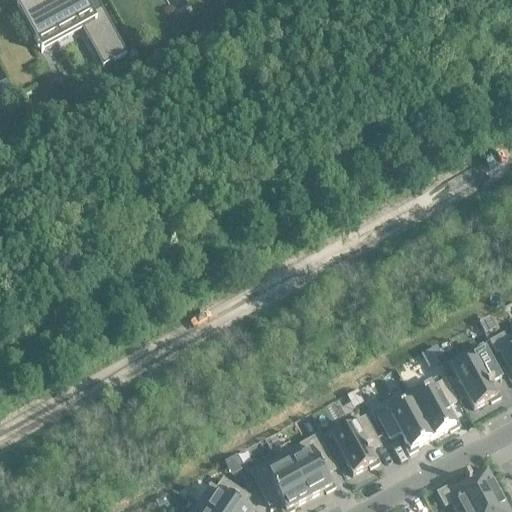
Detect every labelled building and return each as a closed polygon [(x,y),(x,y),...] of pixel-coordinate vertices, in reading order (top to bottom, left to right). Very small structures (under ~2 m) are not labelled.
[(102,68),(126,55),(124,51),(101,9),(91,14),(83,0),(29,0),(18,6),(16,7),(33,38),(37,46),(53,37),(57,44),(82,30),(100,64),(102,68)] [(6,83),(0,86),(0,98),(2,103),(14,96),(6,83)] [(511,338),(506,342),(509,348),(499,354),(510,375),(511,373),(511,338)] [(455,378),(448,381),(460,403),(467,399),(474,412),(491,402),(493,405),(500,401),(496,393),(494,395),(492,391),(493,390),(492,387),(490,388),(486,381),(497,375),(482,348),(449,366),(455,378)] [(453,424),(445,410),(456,404),(444,383),(434,389),(433,388),(411,400),(408,395),(408,396),(433,441),(450,431),(452,434),(459,430),(455,423),(453,424)] [(385,408),(388,414),(378,420),(389,441),(400,435),(407,449),(405,450),(409,457),(416,453),(415,451),(433,441),(408,396),(385,408)] [(330,437),(352,478),(370,468),(372,471),(379,467),(375,459),(373,461),(370,457),(372,456),(370,453),(369,454),(365,447),(376,441),(364,420),(354,426),(353,425),(330,437)] [(321,471),(332,465),(317,438),(284,456),(309,502),(326,492),(328,495),(335,491),(331,483),(329,485),(321,471)] [(265,502),(276,496),(283,510),(281,511),(290,511),(291,511),(309,502),(284,456),(250,475),(265,502)] [(454,511),(469,511),(499,496),(487,473),(470,483),(468,479),(437,495),(445,509),(451,505),(454,511)] [(195,509),(199,511),(250,511),(249,511),(245,511),(236,505),(242,495),(223,482),(216,492),(210,488),(195,509)] [(507,511),(499,496),(469,511),(507,511)]
